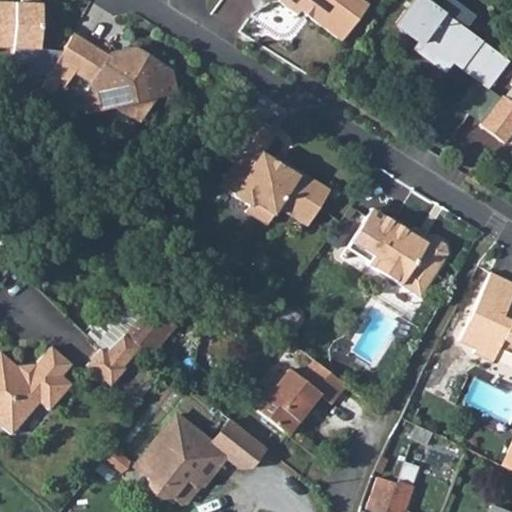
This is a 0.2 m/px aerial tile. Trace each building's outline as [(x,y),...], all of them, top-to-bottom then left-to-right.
[(0,46),(13,47),(36,48),(37,3),(35,3),(34,0),(16,0),(17,3),(12,3),(11,5),(0,5),(0,46)] [(277,0),(278,0),(295,13),(301,6),(306,5),(310,7),(311,9),(312,14),(309,18),(340,41),(366,4),(360,0),(277,0)] [(426,0),(411,0),(396,22),(449,61),(451,60),(473,77),(494,49),(426,0)] [(442,0),(439,5),(468,26),(476,15),(456,0),(442,0)] [(46,73),(40,84),(51,92),(58,81),(63,84),(73,69),(90,80),(89,83),(92,93),(112,106),(136,122),(153,95),(172,92),(168,72),(135,49),(131,49),(126,50),(126,54),(119,56),(116,52),(108,53),(108,54),(107,55),(70,31),(60,49),(46,73)] [(13,47),(12,62),(28,62),(36,56),(36,48),(13,47)] [(28,62),(28,73),(46,73),(60,49),(36,48),(36,56),(28,62)] [(454,103),(468,114),(508,59),(494,49),(473,77),(454,103)] [(112,106),(92,93),(80,97),(87,115),(112,106)] [(511,104),(502,96),(480,127),(503,145),(511,132),(511,104)] [(230,195),(246,206),(249,202),(270,215),(275,207),(303,226),(328,190),(298,171),(295,175),(259,152),(270,135),(243,118),(220,154),(230,161),(217,183),(232,193),(230,195)] [(249,202),(246,206),(243,212),(263,225),(270,215),(249,202)] [(366,216),(352,237),(389,266),(419,292),(432,273),(440,271),(448,257),(448,245),(437,238),(432,239),(424,241),(416,235),(394,222),(389,231),(366,216)] [(352,237),(346,248),(370,262),(368,265),(367,267),(416,298),(419,292),(389,266),(352,237)] [(489,364),(495,351),(500,342),(511,347),(511,326),(499,320),(504,310),(511,292),(511,287),(487,276),(455,344),(472,352),(470,355),(489,364)] [(119,326),(126,333),(129,335),(143,346),(153,354),(178,323),(155,304),(143,293),(117,324),(119,326)] [(129,335),(126,333),(105,354),(101,350),(86,367),(110,387),(124,370),(123,369),(143,346),(129,335)] [(0,354),(0,422),(14,434),(40,402),(52,411),(74,385),(63,376),(73,364),(53,347),(34,370),(22,372),(0,354)] [(345,388),(317,364),(304,380),(293,371),(259,412),(291,438),(324,397),(332,404),(345,388)] [(217,467),(198,452),(207,439),(177,413),(134,464),(150,476),(152,489),(159,495),(169,492),(181,502),(195,485),(204,485),(217,467)] [(207,439),(198,452),(217,467),(227,455),(207,439)] [(511,442),(500,468),(511,474),(511,442)] [(366,509),(372,511),(386,511),(396,486),(378,479),(366,509)] [(396,486),(386,511),(403,511),(414,488),(398,481),(396,486)]
